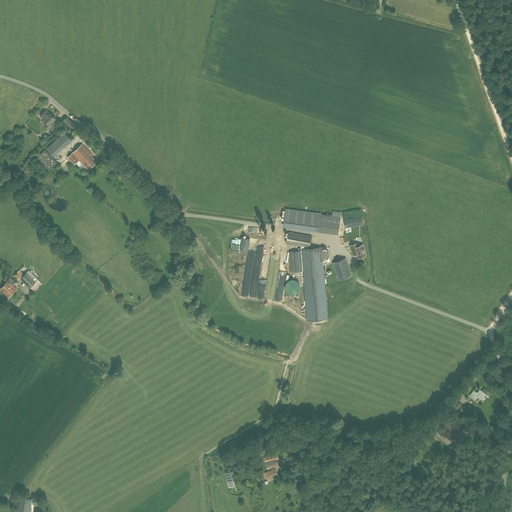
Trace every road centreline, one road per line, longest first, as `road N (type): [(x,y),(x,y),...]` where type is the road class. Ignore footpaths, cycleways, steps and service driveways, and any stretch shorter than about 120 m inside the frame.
road 1 (unclassified): [(265,231),(179,218),(44,93),(0,76)]
road 2 (unclassified): [(511,155),(455,0)]
road 3 (unclassified): [(490,330),(362,283)]
